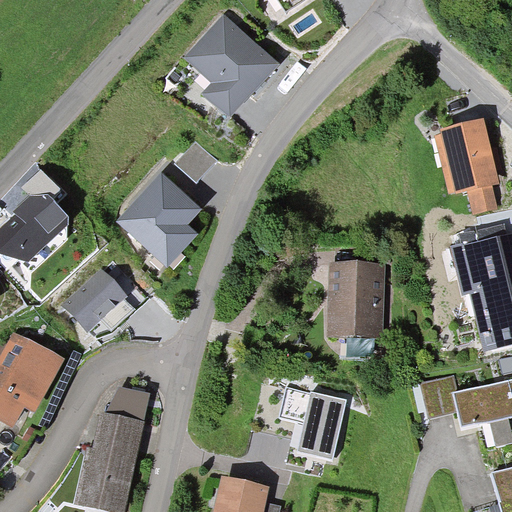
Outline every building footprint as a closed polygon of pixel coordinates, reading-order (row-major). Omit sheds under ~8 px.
[(280,67),(224,15),(184,58),(212,84),(201,96),(230,122),(254,95),(280,67)] [(483,121),(441,132),(441,135),(435,137),(450,195),(455,194),(456,197),(468,194),(492,188),(500,186),(493,159),(483,121)] [(196,141),(174,165),(197,185),(218,162),(196,141)] [(61,193),(41,172),(23,192),(31,200),(32,199),(48,199),(51,203),(61,193)] [(136,203),(117,224),(168,271),(198,238),(188,228),(202,213),(162,176),(136,203)] [(498,209),(492,188),(468,194),(473,215),(498,209)] [(31,200),(0,230),(0,255),(27,263),(67,228),(69,222),(51,203),(48,199),(32,199),(31,200)] [(457,239),(460,252),(510,240),(507,228),(457,239)] [(460,252),(471,301),(511,290),(511,239),(510,240),(460,252)] [(101,269),(60,306),(87,336),(129,299),(123,292),(133,283),(116,264),(106,273),(101,269)] [(329,296),(327,339),(383,341),(386,266),(330,265),(329,296)] [(511,290),(471,301),(484,354),(511,347),(511,290)] [(65,362),(14,334),(7,345),(0,358),(0,424),(14,433),(25,411),(35,416),(65,362)] [(453,395),(458,394),(454,377),(420,385),(429,420),(458,413),(453,395)] [(511,381),(458,394),(453,395),(458,413),(459,417),(462,430),(490,424),(509,419),(511,418),(511,381)] [(120,388),(105,414),(144,423),(150,395),(120,388)] [(333,462),(346,402),(287,389),(280,419),(304,425),(298,454),(333,462)] [(74,506),(102,511),(125,511),(146,423),(144,423),(105,414),(101,413),(93,450),(87,449),(74,506)] [(511,443),(511,432),(509,419),(490,424),(496,448),(511,443)] [(511,511),(511,469),(491,476),(500,507),(501,511),(511,511)] [(250,485),(222,479),(214,511),(264,511),(266,504),(269,489),(250,485)]
